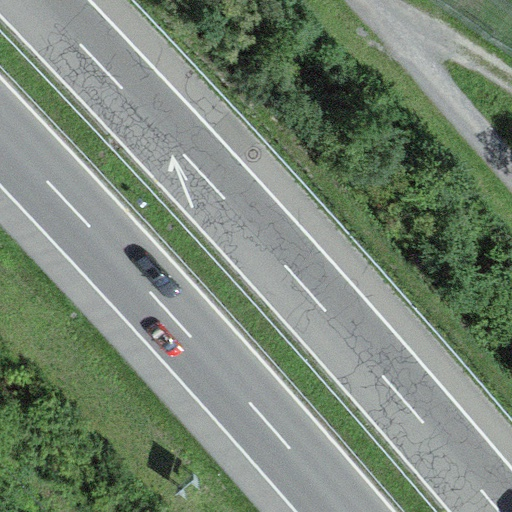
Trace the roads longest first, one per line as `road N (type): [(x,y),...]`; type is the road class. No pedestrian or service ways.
road 1 (motorway): [(499,511),(226,200),(36,0)]
road 2 (motorway): [(0,135),(341,511)]
road 3 (track): [(511,166),(372,0)]
